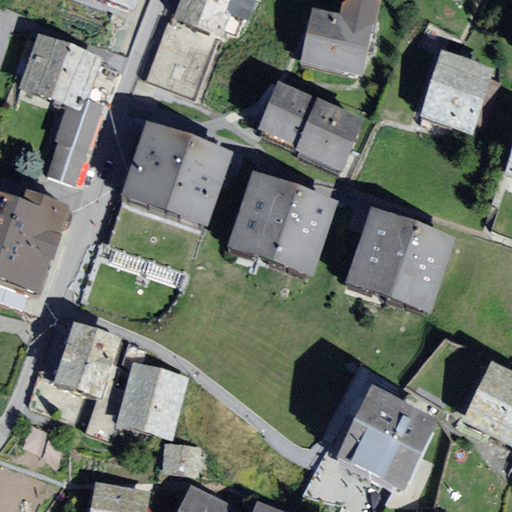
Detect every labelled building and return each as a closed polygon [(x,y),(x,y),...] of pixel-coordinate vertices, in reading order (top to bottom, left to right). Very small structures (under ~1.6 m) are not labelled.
[(126,0),(94,0),(124,10),(126,0)] [(233,0),(189,0),(179,30),(218,44),(233,0)] [(369,22),(308,15),(302,66),(363,73),(369,22)] [(216,48),(170,31),(151,82),(197,99),(216,48)] [(97,55),(44,39),(29,87),(82,104),(97,55)] [(489,81),(440,62),(418,115),(467,135),(489,81)] [(359,131),(282,99),(264,144),(341,176),(359,131)] [(81,177),(103,111),(82,104),(60,170),(81,177)] [(196,221),(217,160),(139,133),(118,194),(196,221)] [(303,275),(323,208),(242,184),(222,251),(303,275)] [(43,228),(0,211),(0,301),(14,306),(43,228)] [(420,310),(442,245),(366,220),(344,285),(420,310)] [(86,409),(105,344),(62,332),(43,396),(86,409)] [(511,434),(511,380),(482,368),(459,423),(508,443),(511,434)] [(178,384),(132,372),(117,429),(163,441),(178,384)] [(427,428),(359,394),(323,464),(391,498),(427,428)] [(195,454),(163,452),(161,474),(193,476),(195,454)] [(141,511),(143,497),(95,492),(92,511),(141,511)] [(221,511),(188,497),(180,511),(221,511)]
